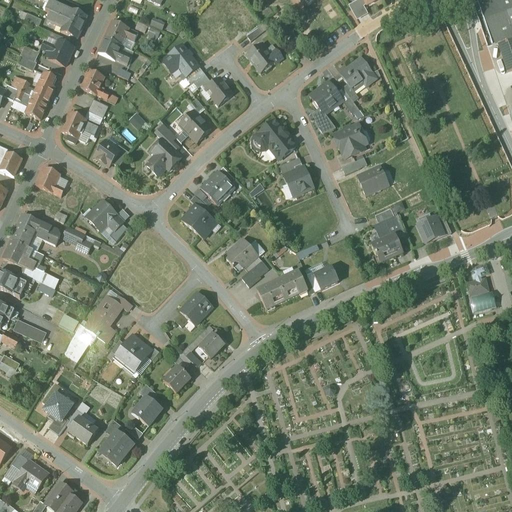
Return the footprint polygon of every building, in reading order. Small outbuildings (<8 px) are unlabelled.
[(229,7),(209,23),(206,19),(193,29),(207,48),(236,25),(240,31),(252,22),(234,0),(226,0),(224,2),(229,7)] [(259,0),(260,0),(299,0),(305,9),(317,0),(259,0)] [(511,0),(486,0),(473,5),(478,4),(492,47),(498,45),(511,40),(511,0)] [(357,2),(348,7),(359,25),(357,22),(352,12),(360,7),(357,2)] [(88,19),(70,11),(70,13),(52,4),(51,7),(49,6),(45,14),(50,16),(83,30),(88,19)] [(360,7),(352,12),(357,22),(368,16),(363,6),(360,7)] [(42,22),(27,15),(24,22),(39,29),(42,22)] [(83,30),(50,16),(47,24),(56,28),(57,26),(63,29),(60,33),(78,41),(83,30)] [(151,27),(162,31),(165,24),(154,19),(151,27)] [(171,22),(168,32),(176,35),(179,24),(171,22)] [(257,29),(252,22),(240,31),(246,38),(257,29)] [(130,31),(112,23),(104,41),(122,49),(125,40),(130,31)] [(147,29),(138,24),(135,31),(145,35),(147,29)] [(257,29),(246,38),(251,44),(263,35),(258,28),(257,29)] [(67,41),(40,29),(37,36),(45,40),(46,39),(57,44),(58,43),(64,46),(67,41)] [(147,38),(157,42),(161,33),(151,29),(147,38)] [(138,35),(130,31),(125,40),(134,44),(138,35)] [(511,40),(498,45),(508,73),(511,71),(511,40)] [(122,49),(104,41),(98,55),(115,63),(115,62),(127,68),(132,58),(120,52),(122,49)] [(64,46),(58,43),(57,44),(55,49),(52,56),(49,62),(65,69),(73,51),(64,46)] [(55,49),(44,44),(41,51),(47,54),(52,56),(55,49)] [(139,51),(126,45),(124,50),(137,56),(139,51)] [(266,52),(262,46),(246,58),(260,76),(274,66),(275,67),(283,61),(276,52),(269,58),(265,53),(266,52)] [(199,70),(182,48),(162,64),(172,77),(173,77),(171,75),(178,70),(186,80),(199,70)] [(39,55),(25,49),(20,58),(22,59),(35,64),(39,55)] [(35,64),(22,59),(18,67),(33,74),(37,65),(35,64)] [(372,74),(361,59),(340,76),(347,86),(353,94),(353,93),(364,86),(366,89),(377,81),(372,74)] [(131,76),(120,71),(117,77),(128,82),(131,76)] [(201,72),(187,83),(191,88),(194,86),(205,77),(201,72)] [(105,80),(90,73),(81,91),(96,98),(97,98),(100,91),(105,80)] [(55,80),(43,75),(35,93),(28,90),(25,96),(33,99),(48,106),(55,90),(52,88),(55,80)] [(205,77),(194,86),(198,91),(209,83),(205,77)] [(220,80),(207,90),(213,97),(211,99),(219,109),(233,97),(220,80)] [(30,86),(23,83),(19,93),(25,96),(28,90),(30,86)] [(343,103),(329,84),(309,98),(319,112),(324,117),(343,103)] [(353,94),(347,86),(342,90),(350,100),(353,105),(359,101),(353,93),(353,94)] [(8,88),(3,99),(9,101),(13,90),(8,88)] [(13,90),(9,101),(14,104),(16,101),(19,93),(13,90)] [(110,96),(100,91),(97,98),(107,103),(110,96)] [(25,96),(19,93),(16,101),(22,104),(23,101),(30,104),(33,99),(25,96)] [(48,106),(33,99),(30,104),(25,116),(40,122),(48,106)] [(353,105),(350,100),(344,105),(353,118),(360,113),(353,105)] [(108,109),(94,102),(88,114),(103,120),(108,109)] [(205,112),(197,102),(192,106),(199,116),(205,112)] [(319,112),(316,114),(318,117),(314,119),(316,123),(315,123),(319,129),(318,130),(323,137),(335,131),(324,117),(319,112)] [(211,132),(193,113),(179,128),(197,146),(211,132)] [(103,120),(88,114),(85,120),(99,127),(103,120)] [(137,114),(129,122),(139,133),(147,125),(137,114)] [(99,130),(69,116),(61,134),(68,137),(66,142),(76,147),(78,142),(82,133),(90,137),(94,139),(99,130)] [(284,132),(281,132),(275,124),(270,127),(270,126),(258,135),(259,136),(255,139),(253,143),(254,148),(256,151),(261,153),(265,152),(269,149),(280,163),(296,150),(288,141),(288,138),(284,132)] [(176,140),(164,127),(155,136),(162,142),(163,142),(169,148),(176,140)] [(358,127),(352,130),(349,129),(345,131),(345,133),(334,138),(342,156),(344,162),(352,159),(364,153),(362,147),(364,146),(359,135),(361,134),(358,127)] [(90,137),(82,133),(78,142),(86,146),(90,137)] [(169,148),(163,142),(162,142),(150,155),(153,158),(153,167),(149,171),(158,179),(166,170),(169,173),(181,160),(169,148)] [(116,151),(106,144),(105,146),(103,146),(100,151),(100,152),(94,160),(109,170),(112,165),(120,154),(116,151)] [(129,155),(118,148),(116,151),(120,154),(112,165),(119,170),(129,155)] [(7,154),(0,169),(0,173),(0,174),(4,177),(5,176),(14,180),(22,162),(7,154)] [(352,159),(344,162),(342,156),(337,158),(342,170),(355,164),(354,161),(353,161),(352,159)] [(299,160),(280,169),(283,177),(303,169),(299,160)] [(355,164),(342,170),(345,177),(361,171),(357,163),(355,164)] [(303,169),(283,177),(288,187),(291,185),(296,198),(293,200),(314,191),(304,168),(303,169)] [(380,168),(357,179),(366,199),(375,195),(381,192),(389,188),(389,187),(383,174),(380,168)] [(61,178),(44,171),(36,188),(53,195),(57,187),(61,178)] [(234,182),(223,171),(219,175),(230,186),(234,182)] [(395,185),(389,172),(383,174),(389,187),(395,185)] [(219,175),(202,192),(217,207),(234,190),(230,186),(219,175)] [(261,186),(250,194),(254,199),(265,191),(261,186)] [(65,191),(57,187),(53,195),(62,199),(65,191)] [(208,210),(195,199),(190,204),(195,208),(204,215),(208,210)] [(104,203),(87,220),(100,234),(108,226),(115,233),(115,234),(123,227),(124,226),(116,218),(118,217),(114,213),(113,213),(104,203)] [(204,215),(195,208),(182,223),(203,242),(217,226),(204,215)] [(391,211),(375,218),(375,219),(376,218),(379,225),(378,225),(378,226),(394,219),(391,211)] [(67,218),(58,214),(55,221),(64,226),(67,218)] [(58,233),(23,217),(11,243),(28,251),(35,235),(39,236),(37,240),(42,242),(56,249),(60,239),(58,233)] [(378,226),(374,228),(380,244),(395,237),(405,233),(398,217),(378,226)] [(436,218),(416,227),(424,247),(444,239),(436,218)] [(123,227),(115,234),(115,233),(110,238),(116,245),(127,231),(123,227)] [(85,238),(69,230),(63,241),(77,248),(75,251),(87,257),(92,247),(83,243),(85,238)] [(405,233),(395,237),(399,246),(408,242),(405,233)] [(39,236),(35,235),(28,251),(32,252),(36,255),(42,242),(37,240),(39,236)] [(380,244),(371,248),(376,259),(377,258),(379,264),(394,257),(395,259),(403,256),(399,246),(395,237),(380,244)] [(142,238),(120,265),(130,273),(151,246),(142,238)] [(258,258),(244,242),(237,248),(231,253),(224,259),(233,269),(232,269),(234,271),(238,275),(244,270),(257,259),(258,258)] [(28,251),(11,243),(3,261),(23,270),(20,276),(22,277),(29,280),(33,282),(65,297),(66,295),(56,290),(59,283),(34,271),(37,266),(28,262),(32,252),(28,251)] [(166,261),(153,249),(149,253),(151,255),(142,263),(153,274),(148,280),(160,292),(179,273),(166,261)] [(300,260),(314,255),(312,249),(298,255),(300,260)] [(257,259),(244,270),(248,275),(262,264),(257,259)] [(248,275),(241,280),(249,290),(260,282),(260,279),(269,272),(262,263),(248,275)] [(481,268),(470,272),(474,282),(476,281),(477,284),(482,283),(480,279),(485,278),(485,277),(488,276),(487,272),(487,270),(486,271),(485,267),(481,268)] [(286,280),(281,283),(280,282),(275,284),(275,285),(257,294),(266,313),(267,312),(267,311),(274,308),(275,309),(299,297),(299,296),(306,293),(307,293),(308,293),(298,274),(294,276),(292,270),(283,274),(286,280)] [(315,277),(314,278),(321,292),(338,284),(332,270),(315,277)] [(17,279),(0,271),(0,293),(9,297),(11,293),(17,279)] [(321,292),(314,278),(315,277),(314,275),(307,278),(309,281),(315,295),(321,292)] [(22,277),(21,281),(17,279),(11,293),(14,294),(13,296),(20,299),(29,280),(22,277)] [(29,280),(20,299),(24,301),(33,282),(29,280)] [(315,295),(309,281),(303,284),(308,293),(310,297),(315,295)] [(477,284),(468,286),(470,298),(488,293),(485,282),(477,284)] [(493,292),(488,293),(470,298),(469,298),(473,315),(497,308),(493,292)] [(213,309),(198,294),(186,307),(185,306),(180,312),(181,312),(180,313),(181,315),(189,322),(191,319),(197,325),(213,309)] [(45,315),(14,299),(11,304),(42,320),(45,315)] [(107,299),(87,328),(98,336),(97,339),(106,346),(115,333),(109,329),(122,310),(115,304),(107,299)] [(131,308),(119,299),(115,304),(122,310),(127,314),(131,308)] [(42,320),(11,304),(7,311),(9,312),(8,314),(38,329),(42,320)] [(7,311),(1,309),(0,311),(0,316),(6,319),(8,314),(9,312),(7,311)] [(189,322),(181,315),(177,319),(184,327),(189,322)] [(64,317),(59,328),(75,335),(80,324),(64,317)] [(42,345),(47,335),(18,322),(13,332),(42,345)] [(87,328),(85,330),(81,327),(82,327),(81,327),(80,329),(60,364),(61,364),(69,368),(72,363),(77,366),(89,347),(91,348),(97,339),(98,336),(87,328)] [(20,344),(5,336),(1,344),(15,352),(20,344)] [(213,336),(199,350),(211,361),(224,347),(213,336)] [(117,357),(114,361),(124,369),(143,345),(132,337),(125,346),(117,357)] [(120,342),(112,353),(117,357),(125,346),(120,342)] [(143,345),(124,369),(134,377),(148,360),(153,354),(153,353),(143,345)] [(153,353),(153,354),(148,360),(152,364),(159,355),(155,351),(153,353)] [(186,358),(182,354),(177,359),(186,369),(191,364),(186,358)] [(201,365),(190,354),(186,358),(191,364),(197,370),(201,365)] [(0,365),(0,371),(15,377),(20,364),(3,358),(0,365)] [(179,370),(172,377),(171,376),(163,384),(176,396),(191,381),(179,370)] [(42,405),(48,409),(56,396),(59,399),(64,392),(55,386),(42,405)] [(157,397),(146,387),(139,396),(145,401),(146,400),(151,405),(157,397)] [(48,409),(45,413),(50,416),(47,420),(53,423),(54,424),(56,421),(61,424),(64,420),(72,408),(59,399),(56,396),(48,409)] [(151,405),(146,400),(145,401),(138,410),(139,411),(135,416),(140,420),(139,422),(149,429),(156,419),(161,412),(151,405)] [(69,423),(66,428),(71,431),(79,419),(82,421),(84,418),(77,412),(69,423)] [(82,421),(79,419),(71,431),(67,436),(74,441),(75,439),(88,448),(98,433),(82,421)] [(69,423),(64,420),(61,424),(56,421),(54,424),(53,423),(48,431),(59,438),(66,428),(69,423)] [(113,422),(105,434),(112,439),(116,435),(121,439),(126,433),(113,422)] [(143,436),(133,429),(129,435),(138,442),(143,436)] [(121,439),(116,435),(112,439),(100,455),(101,456),(102,453),(109,458),(107,461),(117,469),(133,448),(121,439)] [(0,466),(11,451),(0,442),(0,466)] [(20,457),(12,467),(20,473),(21,472),(23,473),(29,465),(27,463),(28,462),(20,457)] [(39,472),(29,465),(23,473),(14,486),(22,491),(25,488),(27,486),(36,493),(35,494),(35,495),(47,478),(44,475),(44,476),(39,472)] [(60,486),(45,507),(47,508),(52,511),(59,511),(70,498),(72,494),(60,486)] [(70,498),(59,511),(76,511),(81,506),(70,498)]
